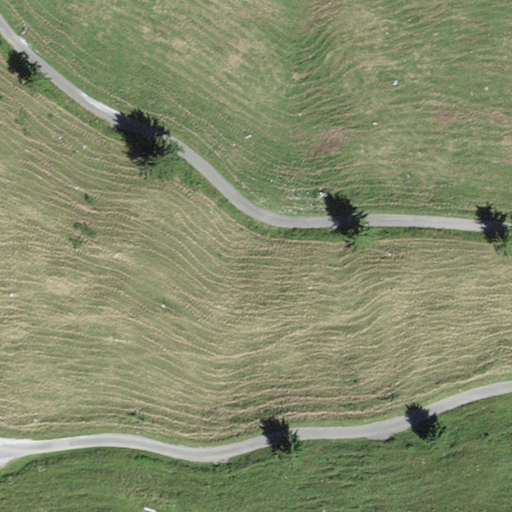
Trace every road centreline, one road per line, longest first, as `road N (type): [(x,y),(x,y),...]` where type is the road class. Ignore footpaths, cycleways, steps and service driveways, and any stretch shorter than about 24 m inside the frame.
road 1 (unclassified): [(0,17),(60,83),(191,154),(270,218),(511,231)]
road 2 (unclassified): [(511,390),(382,432),(295,437),(222,456),(0,440)]
